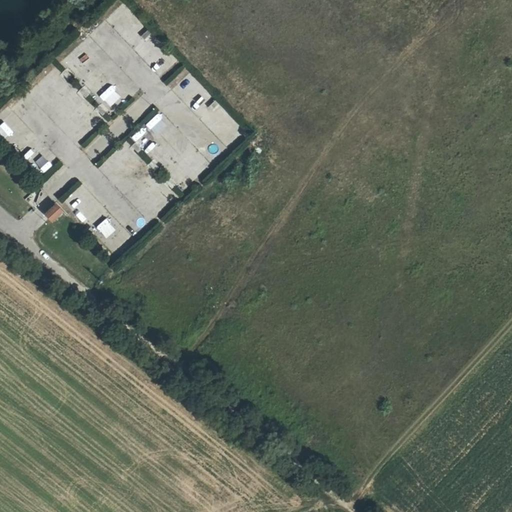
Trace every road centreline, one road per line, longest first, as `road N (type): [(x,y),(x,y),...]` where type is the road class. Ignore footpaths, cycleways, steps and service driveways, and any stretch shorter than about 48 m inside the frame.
road 1 (track): [(352,511),(151,355)]
road 2 (unclassified): [(151,355),(0,231)]
